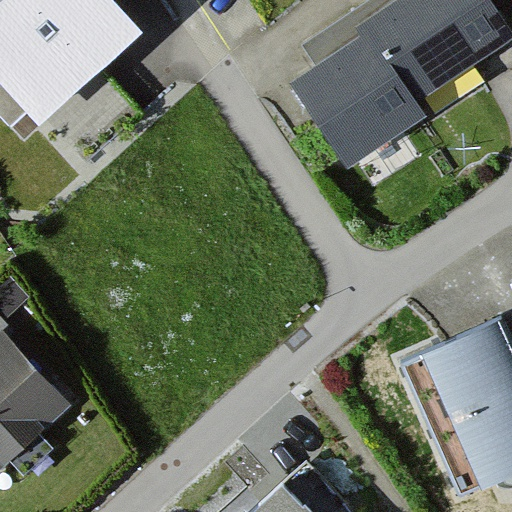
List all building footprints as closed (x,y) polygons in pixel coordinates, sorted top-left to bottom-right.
[(0,0),(0,88),(36,127),(137,31),(107,0),(0,0)] [(286,83),(347,171),(425,117),(415,102),(509,36),(483,0),(389,0),(351,27),(357,34),(286,83)] [(396,366),(457,499),(511,474),(511,356),(496,321),(396,366)] [(0,469),(68,406),(0,333),(0,469)] [(321,511),(284,471),(239,511),(321,511)]
